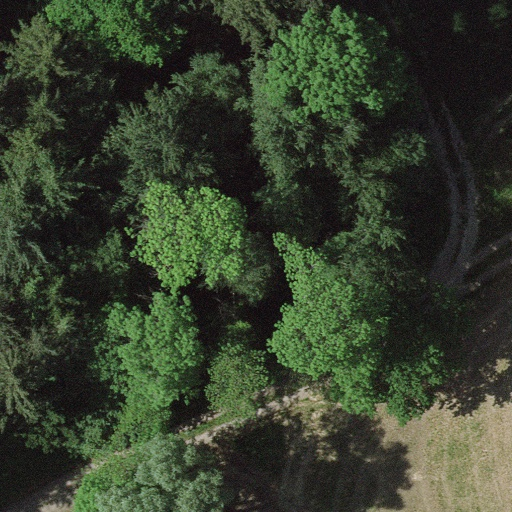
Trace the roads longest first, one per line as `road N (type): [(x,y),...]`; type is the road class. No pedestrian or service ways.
road 1 (track): [(44,511),(99,471),(379,338),(511,250)]
road 2 (track): [(447,293),(463,233),(452,150),(395,0)]
